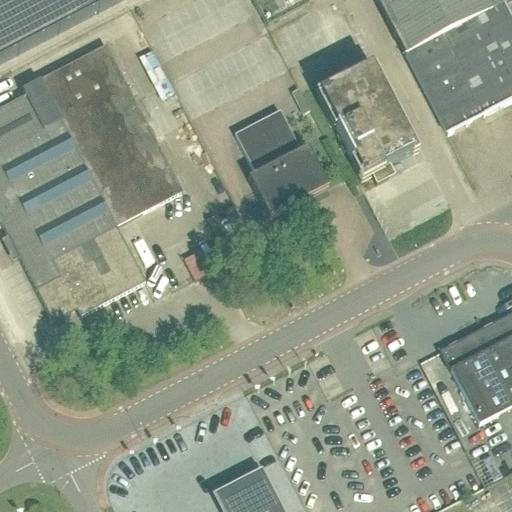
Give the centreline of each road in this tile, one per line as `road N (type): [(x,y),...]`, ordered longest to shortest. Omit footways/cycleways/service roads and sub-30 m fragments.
road 1 (tertiary): [(63,442),(108,435),(478,240),(511,242)]
road 2 (unknown): [(370,297),(326,213),(311,204),(251,214),(170,58),(175,43),(233,13)]
